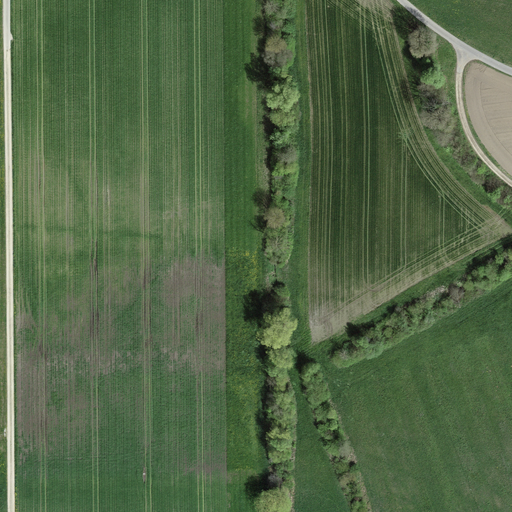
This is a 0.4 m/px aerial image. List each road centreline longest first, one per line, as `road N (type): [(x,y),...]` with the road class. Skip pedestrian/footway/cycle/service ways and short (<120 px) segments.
road 1 (track): [(11,511),(5,0)]
road 2 (track): [(511,182),(479,151),(465,109),(473,52)]
road 3 (unclassified): [(402,0),(511,70)]
